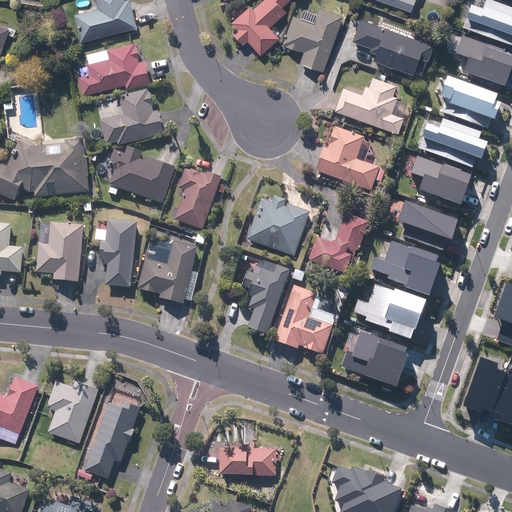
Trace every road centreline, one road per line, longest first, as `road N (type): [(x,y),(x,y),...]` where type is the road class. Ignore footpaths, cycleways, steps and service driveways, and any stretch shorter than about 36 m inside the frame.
road 1 (residential): [(214,367),(417,441)]
road 2 (residential): [(484,252),(417,441)]
road 3 (residential): [(0,322),(121,336),(191,359)]
road 4 (residential): [(177,0),(200,60),(231,97),(271,123)]
